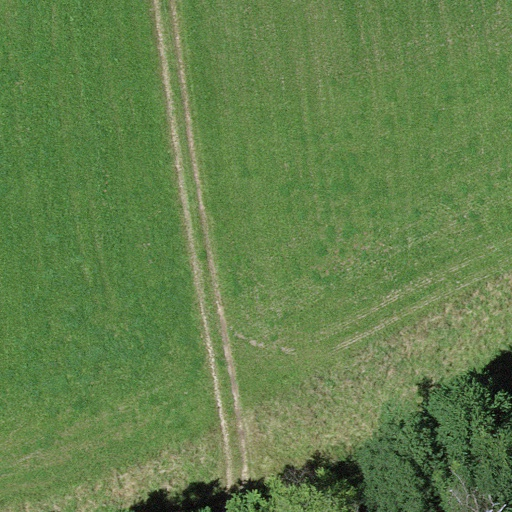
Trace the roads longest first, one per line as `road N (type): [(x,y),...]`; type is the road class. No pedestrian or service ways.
road 1 (track): [(246,511),(180,124)]
road 2 (track): [(166,0),(180,124)]
